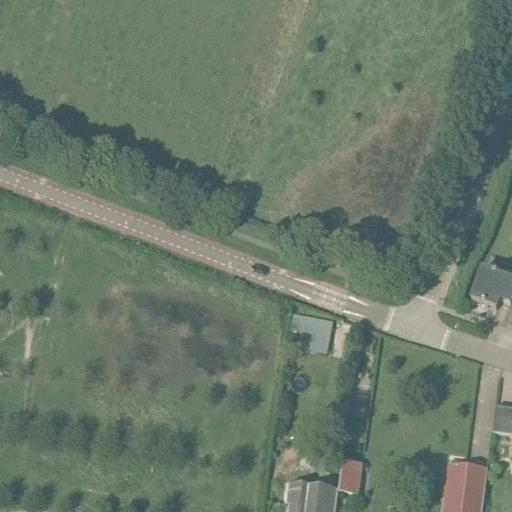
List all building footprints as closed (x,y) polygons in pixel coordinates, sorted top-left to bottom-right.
[(511,304),(511,281),(482,270),(472,304),(496,312),(499,305),(510,310),(511,304)] [(292,350),(331,353),(334,320),(295,316),(292,350)] [(511,412),(496,410),(493,430),(492,436),(511,437),(511,412)] [(362,466),(343,464),(339,495),(358,497),(362,466)] [(444,511),(482,511),(485,492),(487,472),(450,468),(448,487),(444,511)]
